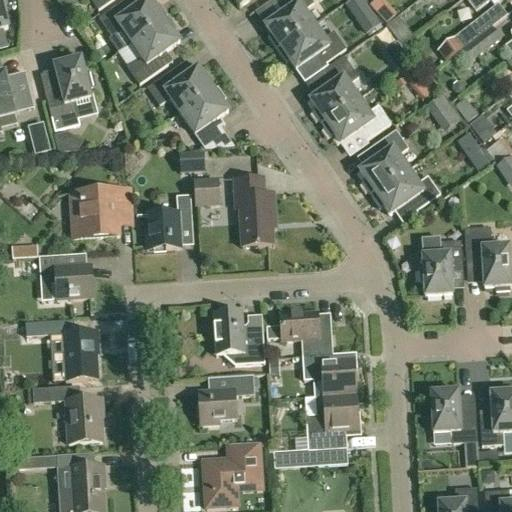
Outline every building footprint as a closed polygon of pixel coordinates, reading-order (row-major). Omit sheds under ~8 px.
[(95,0),(91,3),(98,13),(116,0),(95,0)] [(250,0),(232,0),(238,9),(250,0)] [(283,16),(264,29),(270,38),(267,41),(276,54),(313,28),(303,14),(313,7),(308,0),(285,0),(276,6),(283,16)] [(475,15),(494,0),(503,0),(507,5),(511,0),(464,0),(464,1),(475,15)] [(130,14),(123,4),(98,22),(111,39),(121,33),(130,47),(167,21),(158,8),(155,10),(148,1),(130,14)] [(450,62),(462,52),(492,30),(482,19),(441,50),(450,62)] [(398,20),(386,28),(391,36),(403,27),(398,20)] [(126,70),(139,88),(167,68),(160,58),(179,45),(173,36),(176,34),(167,21),(130,47),(140,61),(126,70)] [(377,22),(362,32),(367,40),(382,29),(377,22)] [(314,60),(320,70),(345,53),(333,35),(323,42),(313,28),(276,54),(285,67),(289,64),(295,73),(314,60)] [(462,52),(472,65),(501,42),(492,30),(462,52)] [(99,50),(93,55),(100,64),(105,59),(99,50)] [(64,66),(54,68),(59,91),(44,95),(54,135),(79,129),(73,106),(90,101),(88,92),(92,91),(88,75),(84,76),(80,62),(78,62),(77,58),(63,62),(64,66)] [(312,115),(321,128),(358,102),(348,88),(358,81),(343,60),(318,77),(327,91),(309,104),(315,113),(312,115)] [(178,84),(171,74),(147,91),(159,109),(169,102),(179,116),(212,93),(197,71),(178,84)] [(0,127),(16,124),(14,116),(13,113),(33,108),(24,76),(12,79),(12,81),(5,83),(4,77),(0,77),(0,127)] [(402,81),(395,86),(400,92),(406,86),(402,81)] [(212,93),(179,116),(204,152),(233,150),(215,124),(228,115),(221,106),(225,103),(217,92),(213,94),(212,93)] [(430,105),(436,113),(447,105),(442,97),(430,105)] [(367,116),(358,102),(321,128),(330,141),(333,139),(339,148),(358,134),(365,144),(390,127),(377,109),(367,116)] [(465,102),(455,110),(467,126),(477,118),(465,102)] [(483,145),(495,136),(482,118),(469,128),(483,145)] [(43,126),(28,130),(32,147),(47,143),(43,126)] [(67,135),(54,138),(59,156),(72,155),(67,135)] [(377,161),(363,171),(358,175),(365,184),(361,186),(370,199),(407,173),(398,159),(408,152),(395,135),(370,152),(377,161)] [(508,157),(498,144),(486,153),(496,167),(508,157)] [(489,166),(480,152),(467,161),(477,175),(489,166)] [(204,155),(178,157),(180,177),(205,176),(204,155)] [(511,164),(511,163),(500,171),(511,188),(511,164)] [(389,218),(394,215),(408,206),(415,215),(440,198),(427,181),(417,187),(407,173),(370,199),(379,212),(383,210),(389,218)] [(273,249),(273,233),(272,221),(275,221),(274,197),(263,198),(262,181),(233,183),(235,213),(240,213),(242,251),(273,249)] [(219,184),(194,186),(196,210),(220,209),(219,184)] [(83,219),(71,220),(72,243),(119,240),(118,230),(116,207),(129,206),(128,193),(82,196),(83,219)] [(190,199),(176,200),(177,216),(148,217),(149,235),(145,235),(147,253),(180,251),(179,242),(193,241),(190,199)] [(464,233),(466,270),(482,269),(483,292),(494,291),(494,296),(509,295),(509,290),(510,290),(510,276),(511,275),(511,261),(509,261),(508,250),(490,251),(489,231),(464,233)] [(420,244),(422,269),(418,269),(419,286),(423,286),(424,300),(451,298),(450,276),(462,275),(460,245),(439,246),(439,242),(420,244)] [(12,262),(37,261),(37,248),(11,249),(12,262)] [(65,270),(65,259),(38,260),(39,285),(54,284),(56,303),(92,301),(89,269),(65,270)] [(234,369),(263,367),(261,338),(245,339),(240,335),(239,314),(211,316),(214,359),(222,359),(234,369)] [(280,329),(265,330),(266,341),(280,340),(281,344),(300,343),(301,360),(331,358),(330,341),(318,341),(317,316),(279,318),(280,329)] [(73,324),(27,327),(27,339),(61,337),(65,385),(96,383),(93,348),(97,348),(96,334),(74,336),(73,324)] [(356,371),(355,356),(331,358),(301,360),(303,384),(321,383),(323,400),(355,398),(353,372),(356,371)] [(269,363),(269,380),(280,379),(279,362),(269,363)] [(209,394),(197,394),(199,429),(218,428),(217,424),(235,423),(234,400),(253,398),(252,378),(230,380),(221,380),(221,393),(209,394)] [(33,406),(65,404),(68,449),(101,447),(99,416),(101,416),(101,402),(76,403),(76,389),(32,392),(33,406)] [(479,420),(481,451),(502,449),(502,437),(511,436),(511,391),(500,392),(500,396),(490,397),(491,420),(479,420)] [(457,394),(430,396),(432,437),(450,436),(451,448),(462,447),(476,446),(475,416),(459,417),(457,394)] [(306,442),(307,455),(318,455),(341,453),(340,440),(360,439),(359,409),(355,409),(355,398),(323,400),(316,400),(317,418),(305,419),(306,442)] [(476,446),(462,447),(464,473),(478,472),(478,471),(478,461),(476,446)] [(204,511),(237,510),(236,495),(261,494),(258,447),(226,449),(227,462),(201,464),(204,511)] [(318,455),(307,455),(273,457),(274,473),(319,470),(318,455)] [(93,457),(55,459),(56,471),(57,483),(58,511),(102,511),(101,484),(104,484),(103,469),(94,470),(93,457)] [(18,473),(38,472),(37,460),(17,461),(18,473)] [(493,473),(480,474),(481,487),(489,486),(494,481),(493,473)] [(476,511),(475,492),(454,494),(455,506),(437,507),(437,511),(476,511)] [(483,496),(484,511),(511,511),(511,506),(508,507),(508,495),(483,496)]
